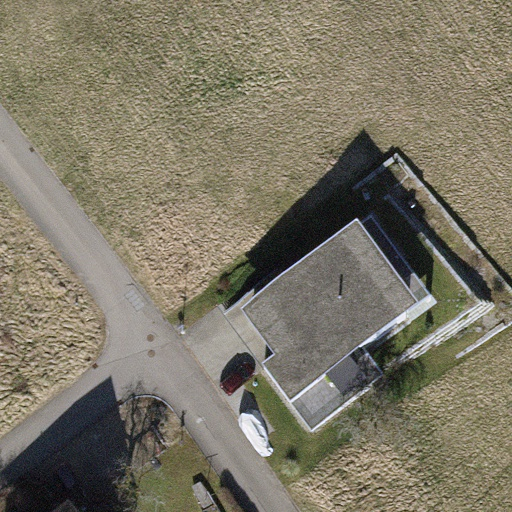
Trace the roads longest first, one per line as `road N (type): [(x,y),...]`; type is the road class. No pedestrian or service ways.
road 1 (residential): [(168,353),(0,129)]
road 2 (residential): [(0,478),(168,353)]
road 3 (residential): [(276,511),(168,353)]
